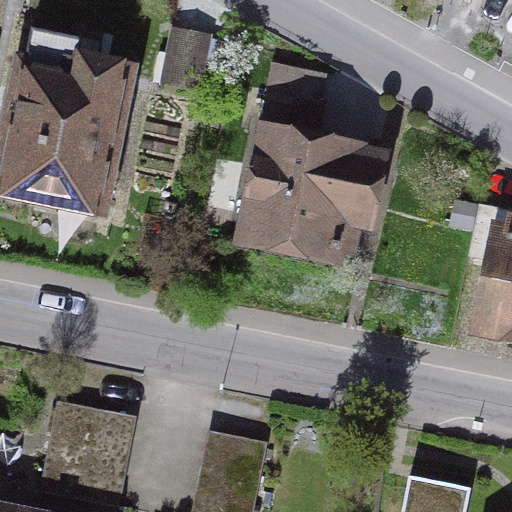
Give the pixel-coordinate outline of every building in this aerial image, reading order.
[(197,89),(207,37),(173,30),(163,83),(197,89)] [(77,63),(81,41),(31,31),(0,184),(0,186),(29,197),(45,196),(98,206),(124,73),(77,63)] [(263,118),(312,128),(318,100),(269,90),(263,118)] [(362,217),(373,165),(348,160),(349,156),(270,140),(250,236),(329,253),(331,243),(350,247),(357,216),(362,217)] [(511,212),(509,212),(487,325),(511,329),(511,212)] [(41,490),(109,504),(126,416),(58,403),(41,490)] [(250,511),(264,444),(215,434),(199,511),(250,511)] [(464,511),(469,489),(408,477),(401,511),(464,511)]
